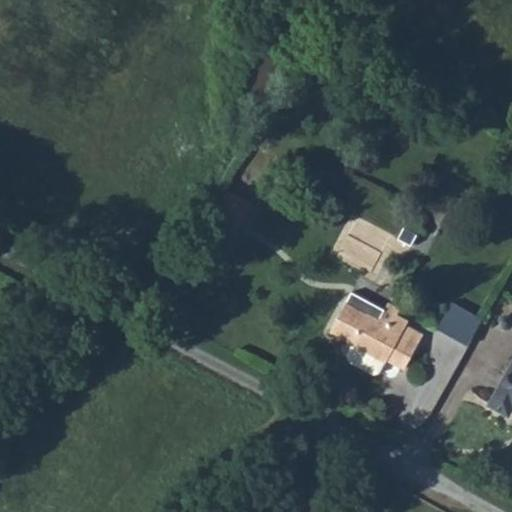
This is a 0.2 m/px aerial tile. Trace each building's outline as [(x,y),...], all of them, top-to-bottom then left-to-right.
[(224,201),(243,211),(249,202),(229,192),(224,201)] [(224,201),(212,221),(232,232),(243,211),(224,201)] [(331,328),(352,339),(353,340),(357,342),(352,352),(353,357),(376,369),(382,367),(388,355),(405,364),(423,333),(405,323),(408,317),(397,312),(400,307),(388,300),(390,296),(357,278),(331,328)] [(491,319),(460,302),(446,329),(476,345),(491,319)] [(511,362),(489,404),(507,413),(511,404),(511,362)] [(323,511),(285,482),(265,508),(270,511),(323,511)]
